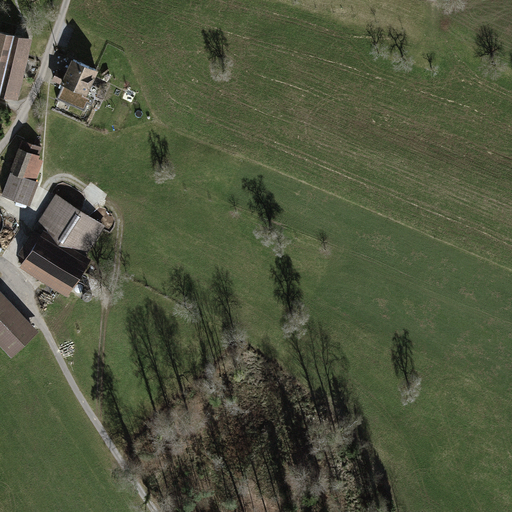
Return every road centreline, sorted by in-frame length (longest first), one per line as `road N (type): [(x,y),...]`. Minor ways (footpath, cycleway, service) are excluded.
road 1 (track): [(151,511),(39,304),(0,264)]
road 2 (track): [(66,0),(24,115),(0,149)]
